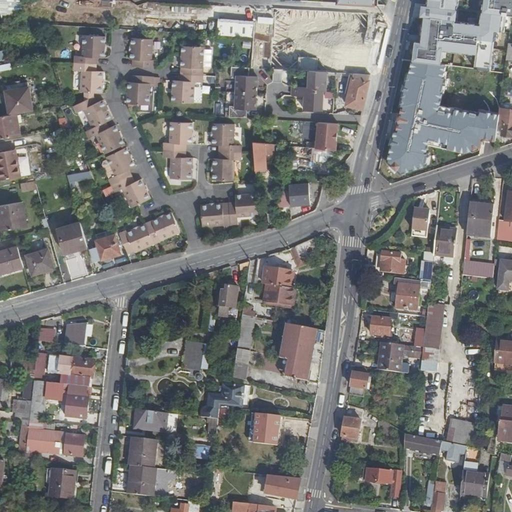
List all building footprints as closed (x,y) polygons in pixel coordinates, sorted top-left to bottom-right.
[(0,0),(0,9),(4,22),(20,23),(21,0),(0,0)] [(427,1),(426,5),(457,9),(458,6),(460,6),(460,0),(425,0),(426,0),(427,1)] [(480,12),(511,16),(511,0),(482,0),(482,8),(481,8),(480,12)] [(507,16),(482,13),(480,24),(457,22),(457,9),(422,5),(420,16),(425,16),(420,42),(411,41),(386,162),(402,172),(427,164),(431,143),(460,152),(478,149),(484,141),(492,142),(496,114),(442,106),(448,65),(491,71),(494,32),(505,32),(507,16)] [(367,53),(370,13),(334,11),(331,51),(367,53)] [(156,29),(156,19),(138,18),(137,28),(156,29)] [(281,23),(218,19),(218,21),(217,35),(253,37),(280,38),(281,23)] [(218,21),(210,21),(209,34),(217,35),(218,21)] [(106,37),(84,35),(83,57),(75,56),(74,63),(97,64),(97,58),(104,58),(105,49),(104,49),(104,45),(105,45),(106,37)] [(280,38),(253,37),(251,68),(273,69),(278,69),(280,38)] [(153,39),(131,38),(131,47),(132,47),(132,51),(130,51),(130,60),(133,60),(132,67),(155,68),(155,61),(152,60),(153,39)] [(204,47),(182,46),(182,54),(183,54),(183,58),(182,58),(181,67),(181,74),(203,75),(204,68),(203,68),(203,66),(204,49),(204,47)] [(212,50),(204,49),(203,66),(211,67),(212,50)] [(97,64),(74,63),(74,70),(82,71),(81,92),(84,92),(94,93),(103,93),(103,84),(102,84),(102,80),(103,80),(104,72),(96,71),(97,64)] [(246,68),(231,67),(231,78),(237,78),(235,106),(229,106),(229,117),(244,118),(244,109),(247,110),(256,110),(257,77),(249,76),(246,76),(246,68)] [(278,69),(273,69),(273,82),(282,83),(282,70),(278,69)] [(327,72),(309,71),(308,87),(292,86),(292,96),(305,96),(304,110),(322,111),(323,92),(326,92),(327,72)] [(180,80),(173,80),(173,89),(174,89),(174,93),(172,93),(172,102),(194,103),(195,91),(195,82),(203,82),(203,75),(181,74),(180,80)] [(371,75),(355,74),(349,95),(347,106),(363,109),(371,75)] [(154,77),(132,75),(132,82),(129,82),(128,91),(129,91),(129,95),(128,95),(127,104),(149,105),(150,84),(154,84),(154,77)] [(27,82),(5,86),(10,115),(16,114),(22,113),(22,111),(32,109),(27,82)] [(203,82),(195,82),(195,91),(202,91),(203,82)] [(94,93),(84,92),(84,101),(94,97),(94,93)] [(84,101),(74,106),(77,113),(84,109),(93,128),(106,122),(113,119),(109,111),(108,112),(106,108),(107,108),(103,100),(97,103),(94,97),(84,101)] [(511,109),(500,108),(498,122),(504,123),(502,135),(503,135),(511,136),(511,109)] [(10,115),(0,116),(0,139),(20,136),(16,114),(10,115)] [(66,118),(59,119),(61,129),(70,127),(66,118)] [(93,128),(86,132),(89,138),(96,135),(105,154),(125,145),(121,137),(120,137),(118,134),(120,133),(116,125),(109,128),(106,122),(93,128)] [(174,122),(171,122),(170,143),(164,143),(164,150),(186,151),(186,144),(192,144),(192,135),(191,135),(191,131),(192,131),(193,123),(191,123),(174,122)] [(338,124),(318,122),(317,149),(337,151),(338,124)] [(235,124),(213,123),(212,132),(214,132),(214,136),(212,136),(212,145),(219,145),(219,152),(241,153),(242,146),(234,146),(235,124)] [(274,144),(254,142),(254,153),(256,173),(267,172),(265,154),(275,155),(274,144)] [(126,147),(107,157),(116,176),(109,179),(112,186),(132,176),(129,170),(136,167),(132,159),(131,159),(129,156),(130,155),(126,147)] [(16,150),(0,152),(0,176),(1,180),(20,177),(16,150)] [(186,151),(164,150),(163,157),(171,157),(170,179),(192,180),(192,171),(191,171),(191,167),(193,167),(193,158),(186,157),(186,151)] [(241,153),(219,152),(219,159),(213,159),(213,167),(214,167),(214,171),(212,171),(212,180),(234,181),(235,160),(241,160),(241,153)] [(88,165),(70,168),(71,175),(90,171),(88,165)] [(71,175),(67,175),(72,193),(77,192),(73,181),(93,177),(90,171),(71,175)] [(132,176),(112,186),(115,192),(122,189),(131,208),(151,198),(147,190),(146,191),(144,187),(146,187),(142,179),(135,182),(132,176)] [(22,182),(23,190),(38,189),(37,180),(22,182)] [(289,190),(281,191),(282,207),(291,207),(289,190)] [(236,202),(229,203),(231,225),(238,225),(237,217),(259,216),(257,194),(248,194),(248,196),(244,196),(244,194),(235,195),(236,202)] [(22,202),(0,205),(0,224),(1,231),(27,227),(22,202)] [(209,204),(201,205),(203,227),(224,225),(224,226),(231,225),(229,203),(215,204),(214,204),(214,205),(210,206),(210,204),(209,204)] [(495,206),(471,203),(468,236),(492,238),(495,206)] [(413,229),(429,231),(431,210),(416,208),(413,229)] [(160,217),(145,223),(146,224),(155,244),(161,241),(181,232),(172,212),(164,216),(164,217),(161,218),(160,217)] [(511,221),(506,221),(500,220),(498,240),(511,242),(511,221)] [(81,222),(57,230),(64,253),(78,249),(88,246),(81,222)] [(126,231),(119,234),(128,254),(134,252),(135,253),(155,244),(146,224),(138,227),(138,228),(135,230),(134,229),(126,232),(126,231)] [(459,231),(438,228),(435,252),(435,256),(445,257),(445,255),(456,256),(459,231)] [(428,237),(429,231),(413,229),(412,236),(428,237)] [(112,230),(96,235),(97,241),(114,236),(112,230)] [(97,241),(96,241),(98,247),(95,248),(96,249),(91,250),(94,262),(104,259),(105,262),(112,260),(111,257),(120,254),(115,235),(114,236),(97,241)] [(314,239),(295,247),(300,259),(319,250),(314,239)] [(18,247),(0,252),(0,274),(24,267),(18,247)] [(48,249),(27,256),(32,275),(54,269),(48,249)] [(384,262),(383,273),(400,274),(401,266),(405,266),(406,260),(402,260),(402,254),(383,252),(383,255),(381,261),(384,262)] [(375,272),(383,273),(384,262),(381,261),(383,255),(377,254),(375,272)] [(77,259),(79,271),(85,270),(82,258),(77,259)] [(250,260),(241,263),(241,269),(249,268),(250,260)] [(509,290),(510,281),(511,280),(511,261),(502,261),(499,290),(509,290)] [(463,276),(494,279),(495,266),(465,263),(463,276)] [(265,303),(292,307),(295,290),(290,289),(293,273),(266,269),(263,286),(267,286),(265,303)] [(431,283),(433,273),(421,272),(420,282),(431,283)] [(420,282),(396,279),(396,285),(399,285),(397,309),(418,311),(421,293),(430,294),(431,283),(420,282)] [(228,294),(222,293),(219,315),(236,317),(238,308),(236,308),(239,287),(229,286),(228,291),(228,294)] [(424,353),(423,360),(439,362),(445,305),(429,303),(428,318),(424,348),(424,353)] [(244,312),(254,315),(256,307),(247,304),(244,312)] [(398,314),(374,311),(373,318),(371,335),(391,337),(392,320),(397,321),(398,314)] [(243,317),(235,377),(238,378),(245,380),(255,319),(243,317)] [(67,344),(84,346),(86,335),(85,335),(86,323),(69,325),(67,344)] [(293,361),(290,379),(307,382),(317,330),(287,325),(281,359),(285,360),(293,361)] [(56,331),(41,329),(40,341),(55,343),(56,331)] [(190,341),(186,361),(185,368),(182,367),(182,372),(191,374),(191,376),(197,377),(198,378),(199,379),(201,379),(202,378),(203,376),(201,374),(203,366),(207,344),(190,341)] [(511,342),(499,341),(497,363),(511,365),(511,342)] [(382,371),(400,373),(403,346),(382,344),(381,353),(384,354),(382,371)] [(35,381),(41,382),(42,371),(44,372),(47,354),(38,353),(35,381)] [(84,387),(92,388),(95,361),(51,356),(49,372),(63,374),(62,384),(71,385),(84,387)] [(282,377),(290,379),(293,361),(285,360),(282,377)] [(354,373),(350,396),(364,398),(366,390),(367,390),(369,378),(370,376),(354,373)] [(0,380),(0,399),(6,401),(8,383),(2,383),(3,380),(0,380)] [(71,385),(62,384),(41,382),(35,381),(34,392),(48,393),(50,394),(49,403),(69,406),(71,385)] [(201,417),(209,418),(220,419),(221,409),(228,410),(228,406),(249,409),(251,387),(224,384),(222,395),(222,398),(213,398),(212,408),(208,407),(206,407),(204,408),(202,410),(201,417)] [(88,420),(90,399),(81,398),(82,395),(83,395),(84,387),(71,385),(69,406),(67,417),(88,420)] [(90,399),(92,388),(84,387),(83,395),(82,395),(81,398),(90,399)] [(31,420),(45,422),(48,393),(34,392),(31,414),(31,420)] [(210,394),(208,407),(212,408),(213,398),(222,398),(222,395),(210,394)] [(511,408),(504,407),(499,441),(511,442),(511,408)] [(220,419),(219,426),(228,427),(229,411),(228,411),(228,410),(221,409),(220,419)] [(169,414),(137,410),(136,429),(143,429),(144,427),(159,428),(159,431),(167,432),(169,414)] [(30,425),(31,420),(31,414),(24,413),(23,424),(30,425)] [(278,429),(280,429),(282,417),(258,414),(256,426),(259,426),(257,438),(276,440),(278,429)] [(292,430),(293,418),(282,417),(280,429),(292,430)] [(201,439),(200,446),(211,447),(216,447),(217,439),(219,426),(220,419),(209,418),(208,423),(210,423),(208,440),(201,439)] [(447,418),(444,441),(470,445),(473,422),(447,418)] [(362,421),(347,419),(343,437),(359,440),(362,421)] [(44,430),(45,422),(31,420),(30,425),(27,450),(65,455),(68,435),(66,434),(66,433),(44,430)] [(19,456),(27,457),(27,450),(30,425),(23,424),(19,456)] [(86,437),(68,435),(65,455),(83,457),(86,437)] [(439,455),(440,449),(442,442),(417,437),(415,450),(423,452),(422,454),(430,456),(431,454),(439,455)] [(130,466),(133,467),(154,469),(158,441),(134,438),(130,466)] [(466,456),(468,447),(447,443),(442,442),(440,449),(442,449),(442,451),(448,453),(447,460),(459,463),(461,455),(466,456)] [(482,450),(476,449),(468,447),(466,456),(462,495),(488,498),(491,476),(479,474),(482,450)] [(511,456),(500,454),(499,461),(510,463),(511,463),(511,456)] [(499,461),(497,475),(507,477),(509,468),(510,463),(499,461)] [(133,467),(130,494),(154,497),(157,469),(154,469),(133,467)] [(391,497),(400,498),(402,473),(369,469),(367,482),(393,485),(391,497)] [(51,497),(74,499),(75,487),(74,487),(75,472),(54,470),(51,497)] [(298,499),(301,479),(278,476),(275,488),(280,489),(279,495),(298,499)] [(432,511),(440,511),(443,511),(445,498),(443,497),(443,495),(446,495),(447,484),(437,483),(434,505),(432,511)] [(199,511),(201,503),(190,502),(189,505),(182,505),(181,511),(173,510),(172,511),(199,511)] [(274,511),(275,507),(241,503),(240,509),(257,511),(274,511)]
